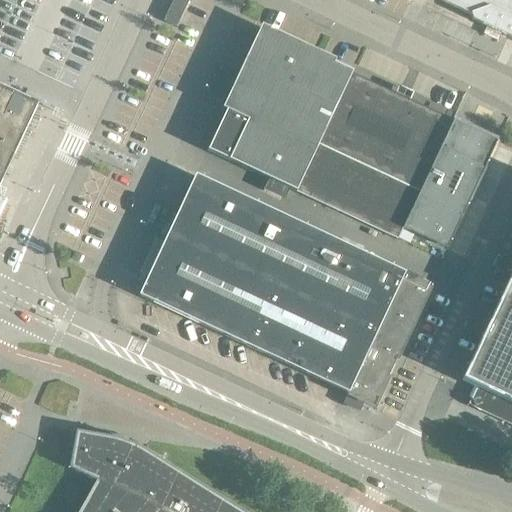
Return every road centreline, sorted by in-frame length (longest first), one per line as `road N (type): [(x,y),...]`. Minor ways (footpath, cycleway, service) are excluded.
road 1 (unclassified): [(8,286),(139,0)]
road 2 (unclassified): [(386,473),(466,278),(511,195)]
road 3 (tertiary): [(238,406),(8,286)]
road 4 (tertiary): [(0,312),(238,406)]
road 5 (unclassified): [(511,91),(315,0)]
road 6 (tertiary): [(386,473),(238,406)]
road 7 (tertiary): [(511,492),(386,473)]
